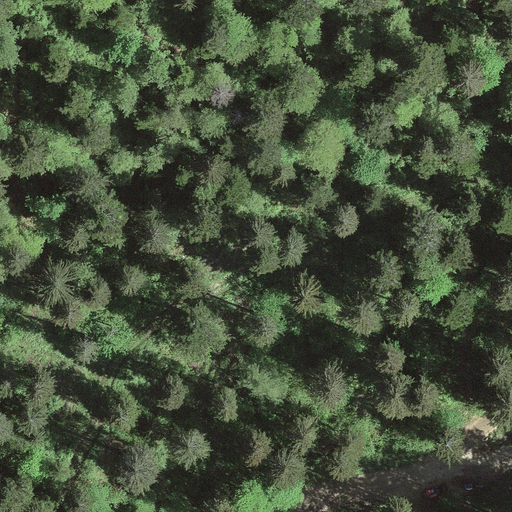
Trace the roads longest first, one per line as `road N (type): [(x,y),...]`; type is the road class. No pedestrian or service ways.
road 1 (track): [(53,511),(147,331),(367,221),(511,176)]
road 2 (track): [(511,459),(296,511)]
